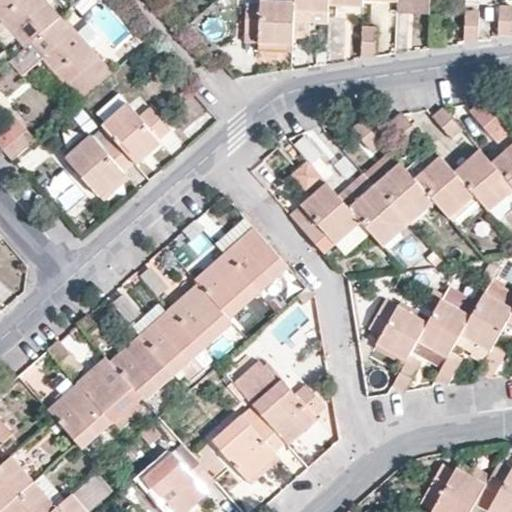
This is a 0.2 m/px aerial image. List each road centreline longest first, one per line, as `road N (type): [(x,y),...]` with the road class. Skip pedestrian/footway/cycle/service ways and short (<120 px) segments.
road 1 (residential): [(69,279),(241,124),(302,89),(511,57)]
road 2 (residential): [(320,511),(398,449),(511,421)]
